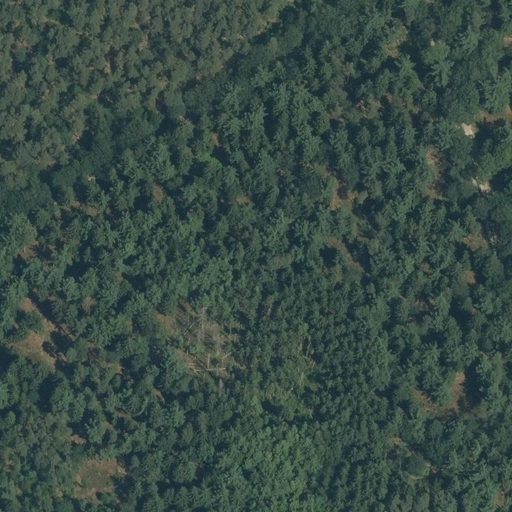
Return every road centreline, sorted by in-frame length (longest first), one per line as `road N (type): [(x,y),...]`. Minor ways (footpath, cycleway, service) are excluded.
road 1 (track): [(0,233),(385,0)]
road 2 (track): [(427,0),(511,283)]
